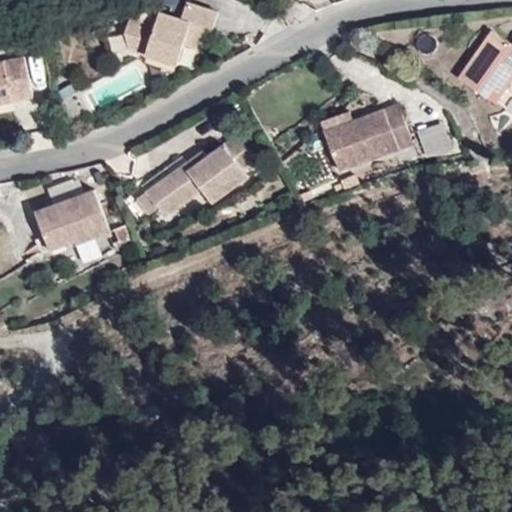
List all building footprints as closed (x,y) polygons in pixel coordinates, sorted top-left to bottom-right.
[(232,23),(240,3),(233,0),(204,0),(200,10),(182,2),(176,17),(156,9),(145,33),(193,55),(202,35),(211,40),(220,18),(232,23)] [(492,103),(511,75),(511,46),(511,47),(489,32),(456,79),(492,103)] [(0,103),(38,95),(30,55),(0,61),(0,103)] [(91,116),(107,105),(96,81),(79,90),(91,116)] [(388,102),(354,113),(368,154),(445,130),(441,116),(434,95),(432,88),(388,102)] [(350,102),(354,113),(388,102),(384,91),(350,102)] [(434,95),(441,116),(454,111),(448,92),(434,95)] [(280,148),(258,121),(229,143),(223,138),(170,181),(188,204),(225,176),(235,191),(269,167),(264,160),(280,148)] [(283,160),(298,189),(333,170),(317,142),(283,160)] [(140,227),(119,180),(59,204),(73,243),(96,233),(100,243),(140,227)] [(0,271),(13,269),(6,223),(0,224),(0,271)]
